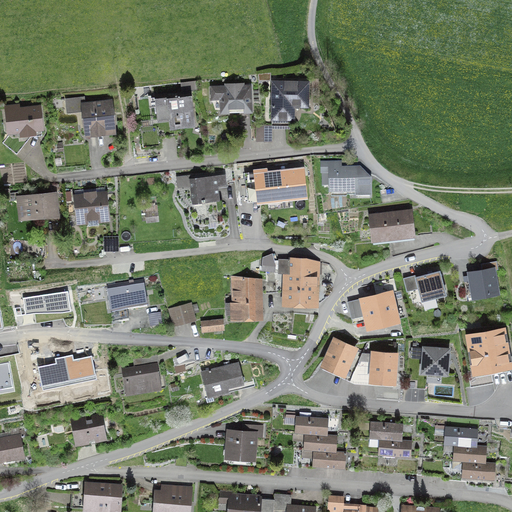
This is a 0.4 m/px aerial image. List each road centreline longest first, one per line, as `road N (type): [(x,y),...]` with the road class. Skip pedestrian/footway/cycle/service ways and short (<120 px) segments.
road 1 (residential): [(27,159),(52,180),(362,148),(495,241),(356,284)]
road 2 (residential): [(511,504),(81,469)]
road 3 (residential): [(54,267),(251,246),(327,257),(356,284)]
road 4 (residential): [(0,338),(191,343),(296,366)]
road 5 (residential): [(511,414),(331,403),(286,383)]
road 6 (residential): [(286,383),(262,400),(81,469)]
road 7 (track): [(317,0),(314,49),(362,148)]
